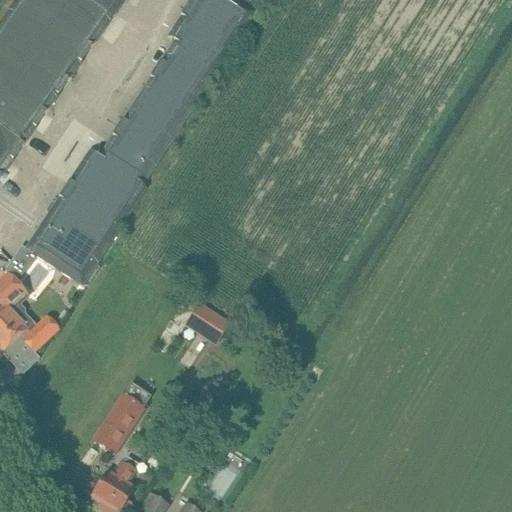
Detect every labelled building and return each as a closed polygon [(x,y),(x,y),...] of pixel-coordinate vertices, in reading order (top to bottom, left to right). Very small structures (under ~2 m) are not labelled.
[(0,177),(114,14),(124,0),(16,0),(0,23),(0,177)] [(97,269),(93,267),(146,188),(141,185),(255,15),(232,0),(189,0),(165,37),(171,40),(95,156),(88,152),(25,250),(83,290),(97,269)] [(0,281),(0,297),(0,298),(15,285),(6,276),(0,281)] [(0,355),(1,354),(6,360),(20,347),(17,344),(17,339),(26,331),(17,321),(24,315),(24,311),(20,306),(28,298),(15,284),(15,285),(0,298),(0,297),(0,355)] [(198,306),(184,327),(214,347),(228,325),(198,306)] [(24,343),(35,356),(60,334),(48,321),(24,343)] [(113,456),(143,411),(122,397),(102,427),(93,440),(113,456)] [(114,480),(106,475),(92,498),(102,504),(98,510),(101,511),(129,511),(132,507),(126,504),(133,492),(126,487),(135,472),(123,465),(114,480)] [(164,511),(167,507),(150,497),(146,503),(140,511),(164,511)]
